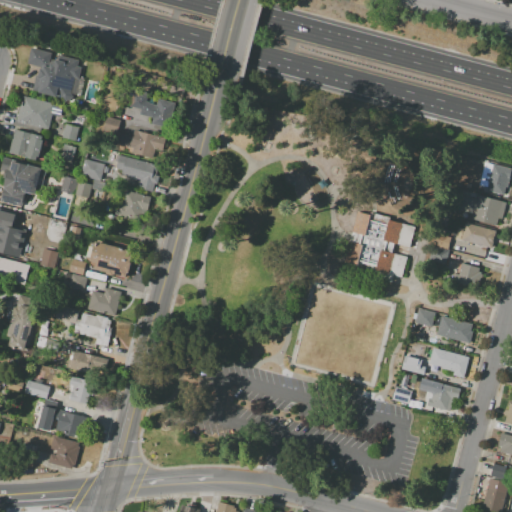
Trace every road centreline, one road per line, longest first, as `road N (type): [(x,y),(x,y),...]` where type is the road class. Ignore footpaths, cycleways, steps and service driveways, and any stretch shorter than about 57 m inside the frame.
road 1 (trunk): [(47,0),(511,123)]
road 2 (trunk): [(511,84),(194,0)]
road 3 (tertiary): [(143,383),(220,79)]
road 4 (residential): [(452,511),(511,286)]
road 5 (tertiary): [(213,482),(266,485),(368,511)]
